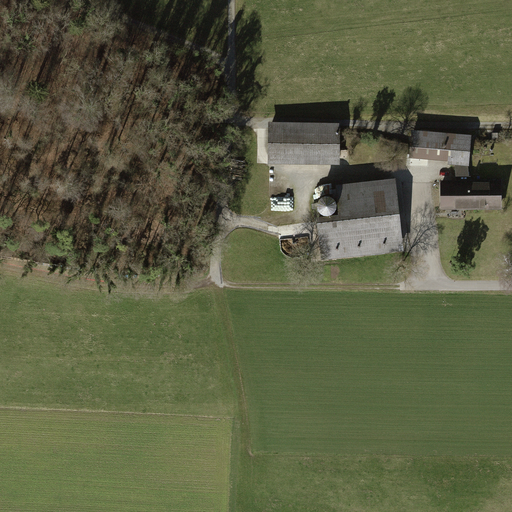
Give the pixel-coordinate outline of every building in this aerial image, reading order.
[(339,130),(270,129),(270,156),(339,157),(339,130)] [(471,138),(414,133),(412,155),(456,159),(457,177),(469,177),(468,160),(471,138)] [(341,218),(321,220),(324,251),(401,243),(395,183),(338,189),(341,218)] [(501,183),(443,184),(443,209),(501,208),(501,183)] [(336,199),(332,196),(327,195),(322,197),(319,201),(318,206),(321,211),(325,214),(330,214),(334,212),(337,208),(338,203),(336,199)]
